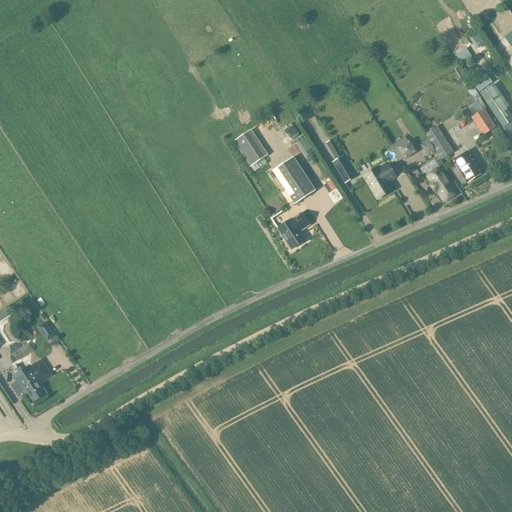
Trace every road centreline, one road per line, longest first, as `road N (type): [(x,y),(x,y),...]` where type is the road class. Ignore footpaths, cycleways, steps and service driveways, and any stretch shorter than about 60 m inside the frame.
road 1 (unclassified): [(24,425),(201,323),(511,186)]
road 2 (unclassified): [(24,425),(57,441),(79,434),(267,330),(511,218)]
